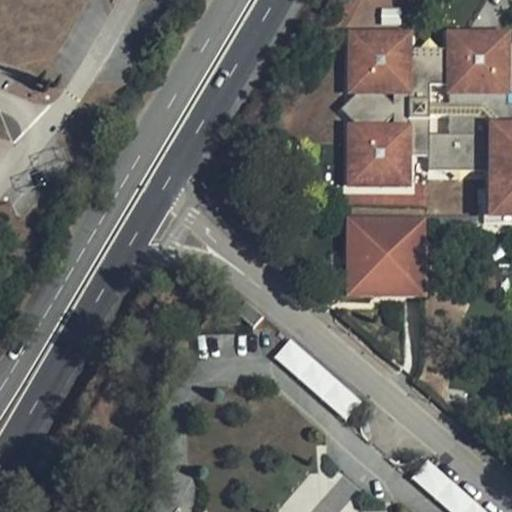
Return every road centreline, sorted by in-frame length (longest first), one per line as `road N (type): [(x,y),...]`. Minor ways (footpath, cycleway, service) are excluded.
road 1 (secondary): [(230,0),(0,387)]
road 2 (unclassified): [(248,279),(511,500)]
road 3 (secondary): [(0,470),(115,268)]
road 4 (secondary): [(169,178),(277,0)]
road 5 (unclassified): [(115,268),(165,255),(248,279)]
road 6 (unclassified): [(248,279),(188,215),(169,178)]
road 7 (unknown): [(407,413),(331,511)]
